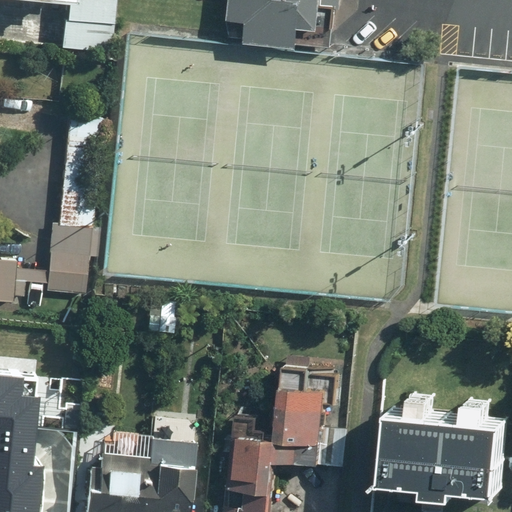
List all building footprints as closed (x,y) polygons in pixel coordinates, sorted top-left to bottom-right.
[(119,0),(71,0),(68,39),(116,43),(119,0)] [(233,0),(232,11),(251,14),(249,33),(303,40),(303,35),(331,38),(335,0),(340,0),(341,0),(233,0)] [(99,258),(101,226),(52,223),(48,289),(86,292),(88,257),(99,258)] [(0,300),(13,301),(15,259),(0,258),(0,300)] [(279,441),(237,439),(232,511),(270,511),(273,466),(321,468),(324,391),(305,390),(306,375),(288,374),(287,389),(281,389),(279,441)] [(41,398),(23,396),(25,378),(0,375),(0,511),(39,511),(44,467),(34,467),(41,398)] [(475,394),(474,416),(439,415),(440,390),(420,389),(419,414),(396,413),(393,480),(431,481),(431,492),(463,493),(464,487),(505,488),(508,418),(496,417),(497,395),(475,394)] [(87,511),(187,511),(190,443),(150,442),(149,457),(107,455),(105,493),(88,492),(87,511)]
